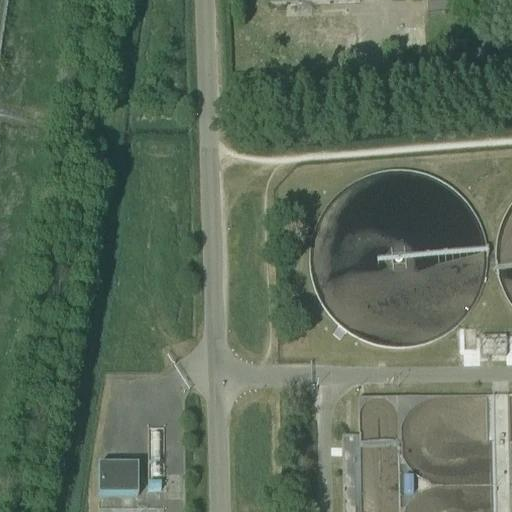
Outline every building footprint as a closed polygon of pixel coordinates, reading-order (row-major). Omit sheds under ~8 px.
[(447,0),(426,0),(427,13),(448,12),(447,0)] [(505,339),(478,339),(479,358),(505,358),(505,339)] [(97,389),(119,394),(127,357),(105,352),(97,389)] [(137,498),(137,467),(97,467),(97,498),(137,498)] [(160,484),(147,484),(147,492),(160,492),(160,484)]
